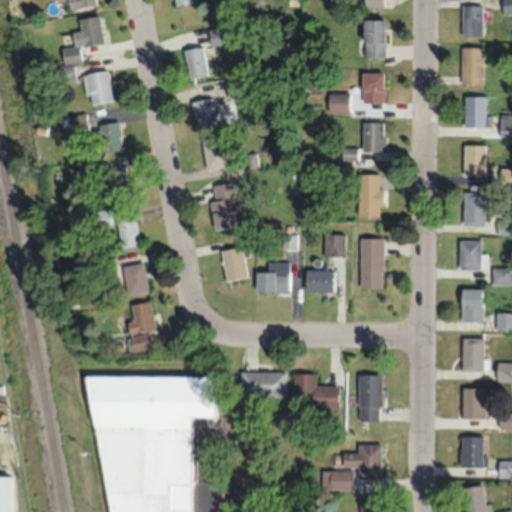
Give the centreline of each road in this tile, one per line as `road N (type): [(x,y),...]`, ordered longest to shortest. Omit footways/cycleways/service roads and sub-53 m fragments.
road 1 (residential): [(425,511),(423,0)]
road 2 (residential): [(227,337),(195,310),(187,282),(138,0)]
road 3 (residential): [(227,337),(419,342)]
